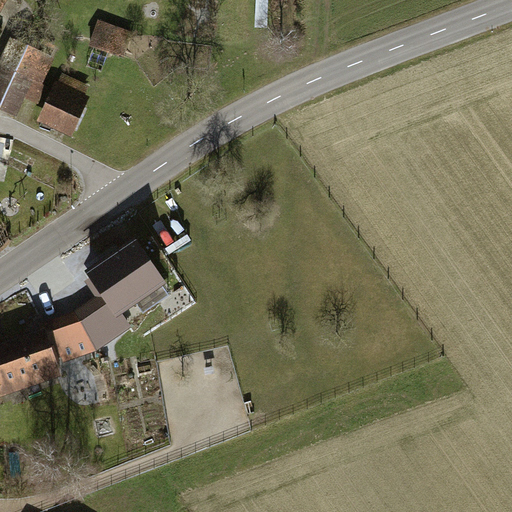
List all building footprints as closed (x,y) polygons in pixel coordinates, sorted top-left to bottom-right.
[(0,0),(0,36),(19,0),(0,0)] [(135,38),(98,24),(89,48),(126,62),(135,38)] [(0,60),(0,112),(18,122),(27,105),(36,109),(57,71),(8,45),(0,60)] [(36,128),(72,142),(93,91),(62,78),(59,86),(54,84),(36,128)] [(40,331),(0,344),(0,401),(59,381),(54,368),(92,354),(77,312),(38,326),(40,331)] [(119,348),(123,364),(158,357),(155,340),(119,348)]
